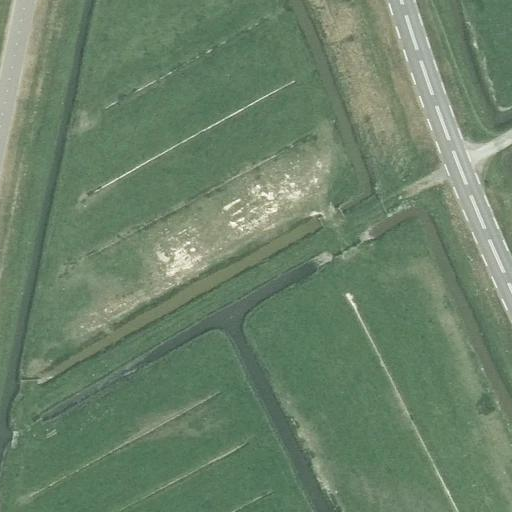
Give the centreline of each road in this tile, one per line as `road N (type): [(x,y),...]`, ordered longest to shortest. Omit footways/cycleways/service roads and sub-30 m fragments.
road 1 (track): [(26,426),(22,412),(32,402),(457,165)]
road 2 (tertiary): [(457,165),(400,0)]
road 3 (tertiary): [(511,292),(457,165)]
